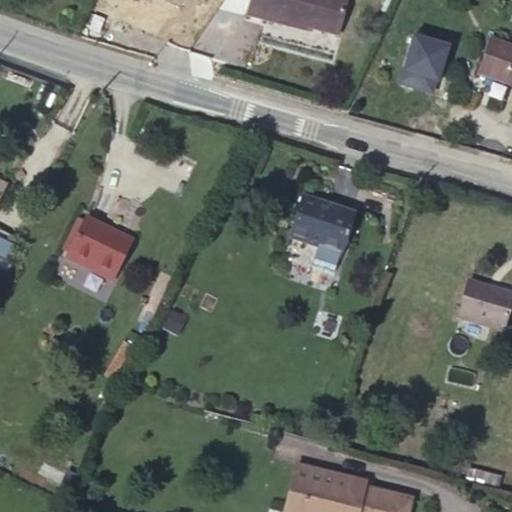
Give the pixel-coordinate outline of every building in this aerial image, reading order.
[(340,35),(348,0),(252,0),(248,16),(267,21),(268,18),(340,35)] [(511,48),(489,40),(477,73),(511,86),(511,48)] [(354,214),(302,197),(284,253),(285,253),(288,243),(306,248),(307,244),(317,247),(311,264),(333,272),(336,264),(337,265),(354,214)] [(83,222),(77,219),(62,249),(69,252),(83,222)] [(131,241),(85,219),(83,222),(69,252),(66,259),(85,269),(87,264),(113,277),(131,241)] [(0,256),(10,236),(0,231),(0,256)] [(502,331),(511,298),(511,294),(467,281),(456,317),(502,331)] [(185,318),(171,312),(162,328),(176,335),(185,318)] [(124,345),(106,376),(111,379),(130,348),(124,345)] [(308,417),(291,413),(287,426),(305,431),(308,417)] [(270,432),(240,423),(238,428),(269,437),(270,432)] [(352,479),(295,466),(283,511),(407,511),(411,499),(363,488),(351,485),(352,479)] [(364,482),(352,479),(351,485),(363,488),(364,482)]
